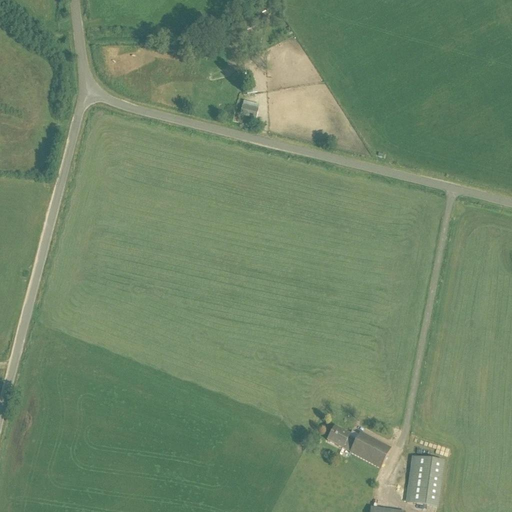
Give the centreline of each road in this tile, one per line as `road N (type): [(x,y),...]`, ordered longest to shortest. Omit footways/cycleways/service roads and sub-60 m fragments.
road 1 (unclassified): [(511,204),(85,94)]
road 2 (unclassified): [(0,417),(85,94)]
